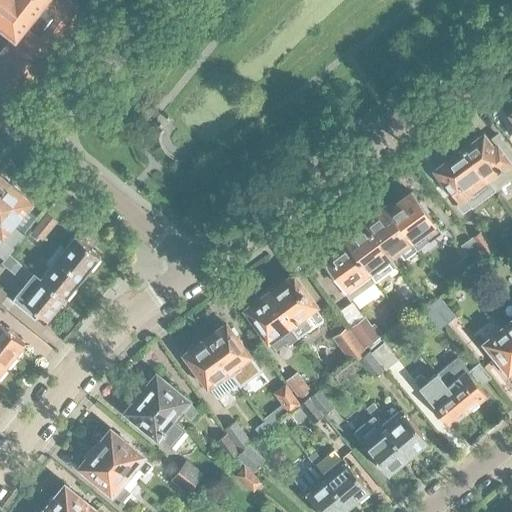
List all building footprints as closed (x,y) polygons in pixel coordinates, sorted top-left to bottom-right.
[(86,9),(74,0),(0,0),(0,25),(14,37),(0,54),(0,87),(15,99),(86,9)] [(511,151),(502,137),(495,142),(491,145),(483,134),(464,148),(486,178),(495,190),(511,178),(511,151)] [(464,194),(486,178),(464,148),(435,169),(460,203),(467,198),(464,194)] [(0,194),(9,184),(0,176),(0,194)] [(12,223),(30,201),(9,184),(0,194),(0,253),(4,257),(24,233),(12,223)] [(385,205),(384,206),(410,240),(417,250),(442,232),(435,222),(435,221),(413,191),(388,208),(385,205)] [(384,206),(364,221),(389,255),(397,249),(404,258),(417,250),(410,240),(384,206)] [(47,212),(25,240),(35,248),(57,221),(47,212)] [(351,230),(343,236),(368,271),(374,280),(395,264),(389,255),(364,221),(351,230)] [(488,258),(497,252),(482,230),(472,236),(488,258)] [(65,297),(99,255),(75,236),(41,278),(65,297)] [(345,241),(320,259),(342,289),(349,299),(374,280),(368,271),(343,236),(342,237),(345,241)] [(470,271),(488,258),(472,236),(460,245),(467,254),(461,259),(470,271)] [(41,278),(40,278),(33,273),(12,299),(35,318),(39,313),(47,319),(65,297),(41,278)] [(323,318),(315,306),(316,305),(293,273),(266,293),(289,325),(288,326),(298,337),(323,318)] [(275,350),(289,340),(290,343),(298,337),(288,326),(289,325),(266,293),(245,308),(275,350)] [(445,324),(446,324),(455,316),(439,296),(429,304),(445,324)] [(437,332),(445,324),(429,304),(420,311),(437,332)] [(405,306),(397,312),(404,321),(412,315),(405,306)] [(348,326),(345,327),(334,310),(323,318),(335,335),(332,337),(351,363),(366,352),(348,326)] [(511,319),(503,326),(511,337),(511,319)] [(366,345),(378,336),(367,320),(355,328),(366,345)] [(0,361),(6,366),(24,343),(0,323),(0,361)] [(205,338),(239,384),(259,369),(225,323),(205,338)] [(493,335),(484,342),(495,356),(491,360),(500,370),(504,367),(510,375),(511,373),(511,337),(503,326),(493,335)] [(219,399),(239,384),(205,338),(184,353),(219,399)] [(388,365),(399,356),(387,340),(375,348),(388,365)] [(372,349),(361,357),(376,377),(387,369),(372,349)] [(485,394),(467,371),(455,357),(436,373),(466,410),(485,394)] [(287,380),(300,397),(311,388),(298,371),(287,380)] [(448,425),(466,410),(436,373),(427,380),(423,375),(421,374),(419,374),(417,374),(417,375),(415,376),(415,377),(415,378),(414,378),(414,379),(414,380),(415,381),(415,383),(429,400),(428,401),(448,425)] [(193,420),(196,416),(194,413),(196,410),(189,401),(156,374),(150,380),(148,379),(139,391),(174,420),(182,411),(193,420)] [(287,411),(298,403),(299,403),(285,384),(274,393),(287,411)] [(309,396),(324,414),(335,406),(320,387),(309,396)] [(174,420),(139,391),(129,403),(130,405),(125,411),(170,448),(185,429),(174,420)] [(314,423),(324,414),(309,396),(299,403),(298,403),(314,423)] [(373,402),(367,407),(373,415),(380,410),(373,402)] [(401,409),(381,425),(407,458),(428,441),(401,409)] [(373,416),(353,432),(361,442),(387,474),(407,458),(381,425),(373,416)] [(238,449),(251,441),(236,420),(224,429),(226,432),(238,449)] [(260,435),(270,427),(264,420),(254,427),(260,435)] [(148,468),(151,464),(110,429),(105,436),(101,437),(93,446),(129,476),(136,467),(147,476),(151,471),(148,468)] [(227,459),(238,449),(226,432),(214,440),(227,459)] [(247,445),(236,456),(254,471),(265,459),(247,445)] [(121,486),(129,476),(93,446),(85,456),(85,460),(79,466),(121,501),(125,497),(128,499),(131,495),(121,486)] [(315,464),(322,459),(315,450),(308,455),(315,464)] [(322,472),(315,464),(308,455),(301,461),(312,474),(298,484),(305,492),(321,511),(340,511),(349,506),(322,472)] [(369,489),(345,460),(342,456),(322,472),(349,506),(369,489)] [(195,483),(203,473),(186,460),(178,469),(195,483)] [(254,492),(263,481),(244,464),(235,475),(254,492)] [(187,493),(195,483),(178,469),(170,479),(187,493)] [(48,505),(46,507),(53,511),(98,511),(96,511),(97,510),(67,486),(63,486),(56,494),(52,496),(48,501),(48,505)] [(188,511),(207,511),(197,502),(188,511)]
